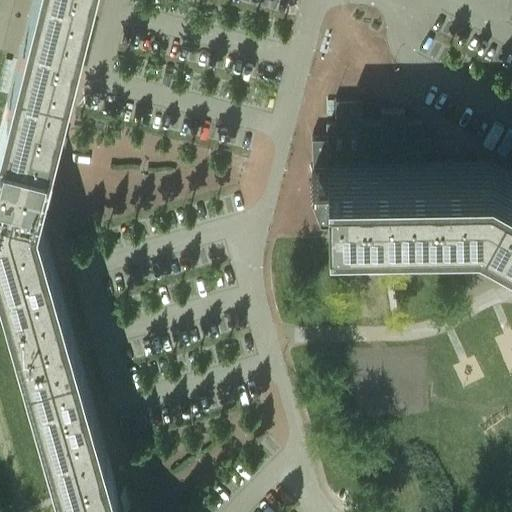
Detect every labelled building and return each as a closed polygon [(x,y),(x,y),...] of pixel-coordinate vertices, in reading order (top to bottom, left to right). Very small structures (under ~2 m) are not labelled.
[(45,146),(81,0),(35,0),(20,60),(6,118),(0,141),(0,257),(36,382),(79,371),(31,203),(40,165),(45,146)] [(382,119),(364,119),(363,96),(334,97),(334,111),(335,119),(328,119),(328,134),(312,134),(313,164),(311,164),(319,184),(325,184),(327,212),(331,211),(331,240),(334,240),(416,238),(416,232),(416,211),(478,208),(511,227),(511,176),(489,163),(424,164),(423,118),(405,118),(405,107),(382,108),(382,119)] [(51,167),(55,149),(45,146),(40,165),(51,167)] [(119,511),(117,504),(112,486),(79,371),(36,382),(67,490),(68,496),(72,511),(119,511)] [(117,504),(127,501),(122,483),(112,486),(117,504)]
